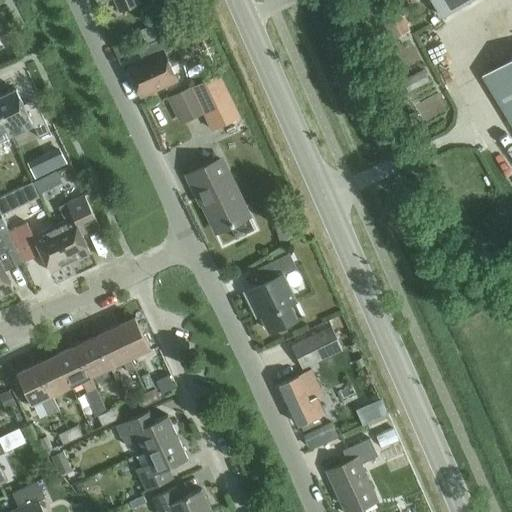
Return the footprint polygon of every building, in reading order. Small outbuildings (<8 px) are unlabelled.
[(97,0),(99,3),(105,0),(116,0),(121,10),(139,2),(138,0),(97,0)] [(431,0),(441,17),(471,0),(431,0)] [(169,6),(148,16),(152,24),(155,32),(176,22),(169,6)] [(382,20),(393,40),(411,31),(400,11),(382,20)] [(152,24),(141,29),(147,43),(158,37),(155,32),(152,24)] [(128,68),(141,95),(176,79),(164,52),(172,49),(166,35),(137,49),(143,61),(128,68)] [(511,54),(481,73),(511,123),(511,54)] [(443,64),(436,68),(441,77),(449,73),(443,64)] [(192,86),(170,96),(182,121),(204,111),(212,129),(239,116),(218,73),(192,86)] [(16,89),(0,96),(0,112),(11,136),(33,125),(39,138),(50,132),(36,103),(26,108),(16,89)] [(0,141),(11,136),(0,112),(0,141)] [(44,155),(28,163),(36,179),(52,171),(44,155)] [(188,175),(196,191),(198,190),(218,231),(248,216),(220,159),(188,175)] [(42,177),(34,182),(37,189),(39,193),(48,189),(46,185),(42,177)] [(2,196),(0,196),(0,212),(1,214),(14,207),(7,193),(2,196)] [(66,220),(53,226),(71,262),(91,252),(82,234),(99,225),(85,194),(59,207),(66,220)] [(2,217),(0,218),(0,235),(1,235),(9,231),(2,217)] [(289,220),(275,224),(280,242),(295,238),(289,220)] [(16,227),(9,231),(19,252),(26,249),(28,252),(39,247),(50,272),(71,262),(53,226),(33,236),(27,222),(16,227)] [(0,296),(14,289),(2,264),(13,259),(11,256),(19,252),(9,231),(1,235),(0,235),(0,296)] [(263,266),(270,280),(244,292),(252,307),(257,305),(263,317),(262,321),(266,328),(269,329),(270,331),(302,315),(283,275),(296,268),(289,253),(263,266)] [(135,317),(115,327),(130,357),(150,348),(135,317)] [(115,327),(95,336),(110,367),(123,361),(128,372),(135,369),(130,357),(115,327)] [(292,345),(302,367),(342,349),(332,327),(292,345)] [(95,336),(76,345),(96,387),(91,376),(110,367),(95,336)] [(76,345),(56,354),(71,385),(82,380),(87,391),(96,387),(76,345)] [(56,354),(37,363),(59,411),(60,411),(52,395),(71,385),(56,354)] [(59,411),(37,363),(17,373),(32,404),(42,399),(50,415),(59,411)] [(316,397),(323,394),(311,369),(279,384),(299,425),(300,424),(317,416),(324,413),(316,397)] [(332,393),(339,405),(353,398),(347,386),(332,393)] [(156,389),(147,393),(152,403),(161,399),(156,389)] [(8,390),(0,394),(0,397),(6,409),(15,404),(8,390)] [(152,403),(147,393),(136,398),(141,408),(152,403)] [(116,407),(108,411),(112,421),(122,417),(116,407)] [(112,421),(108,411),(98,416),(103,426),(112,421)] [(140,439),(145,451),(178,436),(168,414),(144,425),(138,415),(117,425),(126,445),(140,439)] [(317,416),(300,424),(304,433),(322,425),(317,416)] [(78,425),(68,429),(73,440),(83,436),(78,425)] [(19,428),(0,436),(0,442),(4,451),(25,442),(19,428)] [(73,440),(68,429),(58,434),(64,445),(73,440)] [(46,435),(39,439),(45,452),(52,448),(46,435)] [(178,436),(145,451),(150,462),(137,468),(147,490),(173,478),(168,467),(188,458),(178,436)] [(361,464),(378,456),(370,438),(343,450),(348,461),(327,471),(345,511),(351,511),(377,501),(361,464)] [(52,456),(61,474),(72,469),(63,451),(52,456)] [(77,471),(69,475),(73,483),(81,479),(77,471)] [(12,493),(20,508),(11,511),(42,511),(37,501),(45,497),(38,481),(12,493)] [(206,511),(212,510),(201,488),(182,497),(177,486),(153,497),(159,511),(206,511)]
